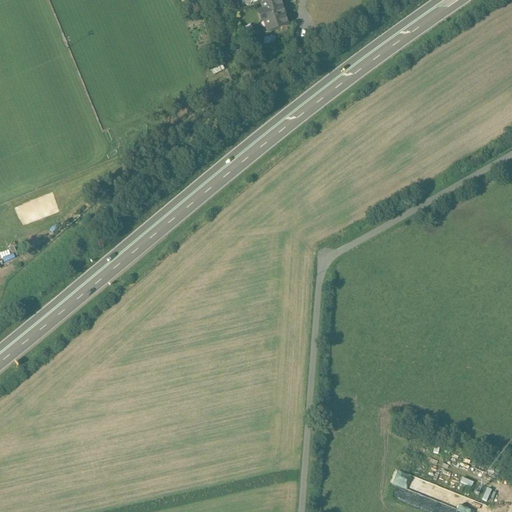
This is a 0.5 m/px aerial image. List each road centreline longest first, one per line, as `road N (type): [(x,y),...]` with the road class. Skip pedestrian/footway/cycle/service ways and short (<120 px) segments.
road 1 (trunk): [(450,0),(327,90),(0,358)]
road 2 (unclassified): [(511,154),(326,260),(317,283),(301,511)]
